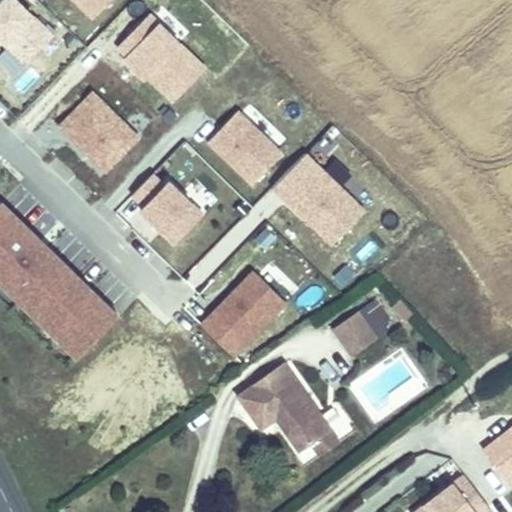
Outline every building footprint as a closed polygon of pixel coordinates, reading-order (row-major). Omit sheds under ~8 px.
[(0,48),(0,58),(17,72),(53,29),(19,0),(0,0),(0,46),(1,47),(0,48)] [(68,0),(90,21),(111,0),(68,0)] [(169,106),(205,69),(146,12),(110,49),(169,106)] [(54,126),(103,175),(140,139),(91,90),(54,126)] [(236,109),(204,142),(250,188),(283,155),(236,109)] [(329,249),(365,212),(305,152),(268,189),(329,249)] [(123,202),(171,248),(202,216),(154,170),(123,202)] [(0,201),(0,294),(73,364),(120,316),(0,201)] [(251,268),(207,313),(243,349),(287,304),(251,268)] [(361,307),(337,323),(354,348),(378,332),(361,307)] [(326,425),(285,356),(238,384),(259,419),(263,417),(264,420),(267,419),(272,429),(282,423),(294,443),(301,439),(326,425)] [(323,415),(340,440),(352,432),(334,407),(323,415)] [(309,452),(334,439),(326,425),(301,439),(309,452)] [(451,462),(434,475),(442,484),(405,511),(487,511),(489,510),(451,462)]
